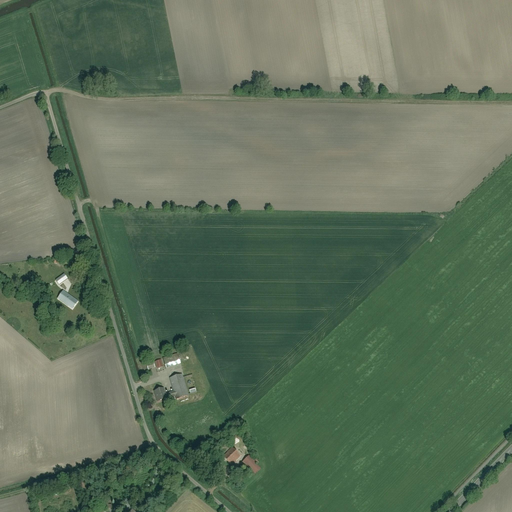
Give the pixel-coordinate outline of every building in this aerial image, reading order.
[(68,269),(51,271),(52,280),(69,279),(68,269)] [(65,286),(58,291),(67,306),(74,301),(65,286)] [(181,352),(162,358),(164,366),(178,362),(178,360),(183,359),(181,352)] [(180,374),(168,377),(172,391),(164,393),(162,388),(154,390),(158,402),(166,400),(166,399),(174,396),(175,400),(186,397),(180,374)] [(230,448),(222,456),(230,465),(239,457),(230,448)] [(259,469),(246,457),(239,464),(251,476),(259,469)]
